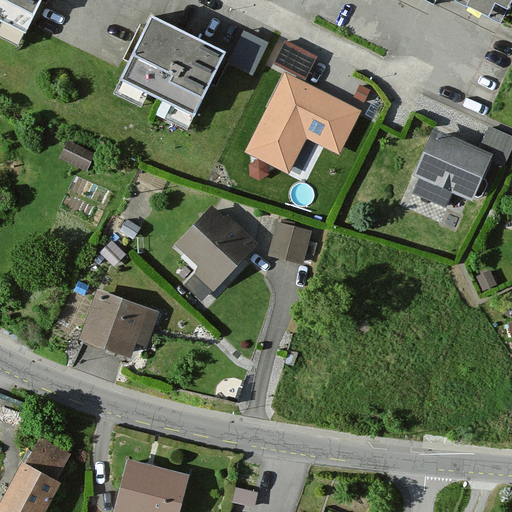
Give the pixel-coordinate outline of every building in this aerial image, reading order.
[(50,0),(0,0),(0,24),(30,39),(50,0)] [(511,0),(476,0),(511,17),(511,0)] [(162,23),(128,90),(204,129),(238,62),(162,23)] [(245,24),(229,58),(256,70),(271,36),(245,24)] [(313,61),(284,47),(274,68),(303,82),(313,61)] [(303,82),(287,77),(246,158),(294,182),(311,150),(340,164),(365,116),(303,82)] [(498,160),(435,132),(413,182),(476,209),(498,160)] [(96,165),(64,151),(58,165),(89,179),(96,165)] [(252,250),(214,213),(180,248),(206,272),(190,288),(203,301),(252,250)] [(311,236),(276,226),(267,257),(302,267),(311,236)] [(130,259),(111,243),(98,257),(117,274),(130,259)] [(169,313),(99,289),(82,338),(130,355),(134,344),(155,351),(169,313)] [(511,374),(439,363),(427,435),(511,446),(511,374)] [(268,463),(236,459),(231,493),(263,497),(268,463)] [(185,511),(194,478),(130,461),(116,511),(185,511)] [(55,511),(69,488),(24,464),(0,508),(0,511),(55,511)]
